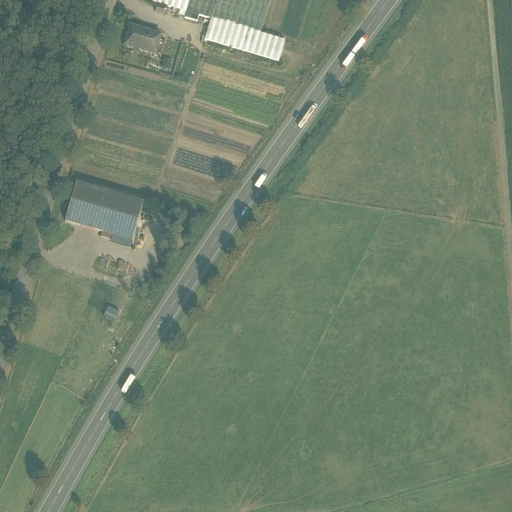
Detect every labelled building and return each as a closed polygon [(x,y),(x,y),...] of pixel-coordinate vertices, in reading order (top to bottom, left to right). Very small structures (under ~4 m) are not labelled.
[(216,0),(149,0),(149,1),(211,20),(216,0)] [(216,0),(211,20),(204,41),(278,63),(285,42),(260,34),(270,0),(216,0)] [(160,37),(130,28),(125,43),(140,48),(139,51),(154,56),(160,37)] [(162,59),(161,68),(170,69),(172,60),(162,59)] [(143,204),(76,184),(65,223),(132,242),(143,204)] [(106,307),(101,318),(112,323),(117,312),(106,307)]
